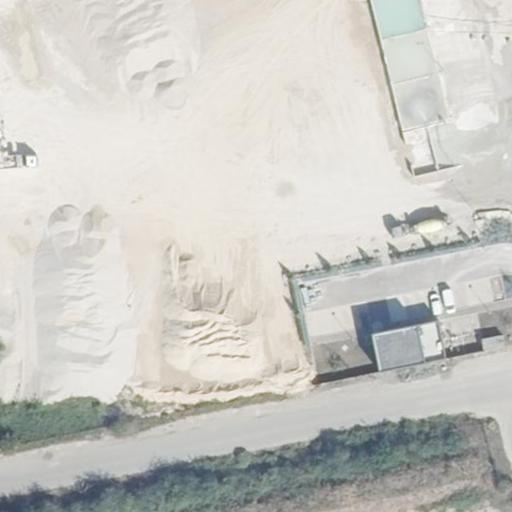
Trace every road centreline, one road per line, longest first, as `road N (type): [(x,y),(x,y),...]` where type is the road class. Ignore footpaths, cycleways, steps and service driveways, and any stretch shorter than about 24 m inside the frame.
road 1 (unknown): [(322,0),(252,56),(73,103),(52,140),(49,185),(58,214),(76,234),(139,257),(376,219)]
road 2 (unclassified): [(0,478),(511,391)]
road 3 (unknown): [(376,219),(332,0)]
road 4 (unknown): [(376,219),(511,248)]
